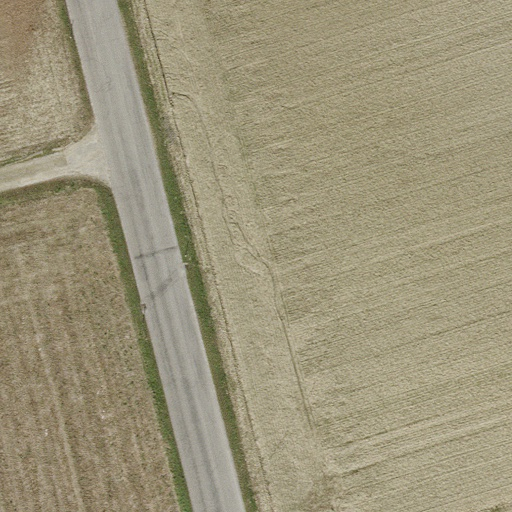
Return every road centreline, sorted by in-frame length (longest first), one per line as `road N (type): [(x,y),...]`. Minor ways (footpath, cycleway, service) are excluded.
road 1 (unclassified): [(223,511),(94,0)]
road 2 (track): [(0,185),(133,153)]
